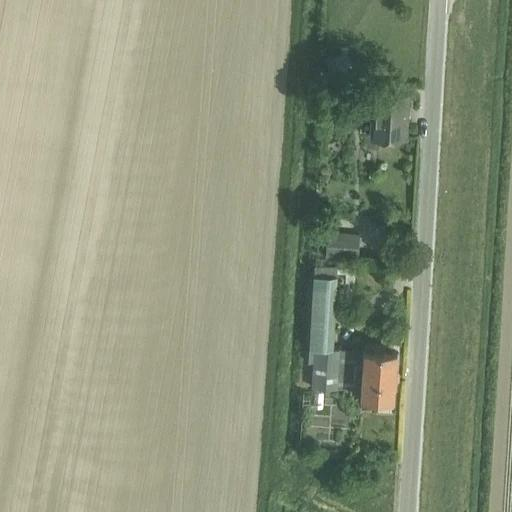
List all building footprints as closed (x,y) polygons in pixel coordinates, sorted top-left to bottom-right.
[(328,90),(327,109),(340,109),(341,90),(328,90)] [(359,115),(365,115),(371,115),(370,136),(407,138),(408,94),(359,92),(359,115)] [(326,257),(358,259),(360,234),(328,231),(326,257)] [(309,348),(308,362),(314,362),(313,388),(336,389),(352,390),(361,391),(360,399),(394,401),(397,353),(362,351),(354,351),(338,350),(334,350),(335,336),(338,276),(338,273),(338,267),(338,266),(315,265),(314,275),(310,348),(309,348)] [(338,267),(338,273),(343,273),(346,273),(346,282),(356,283),(357,268),(343,268),(338,267)]
